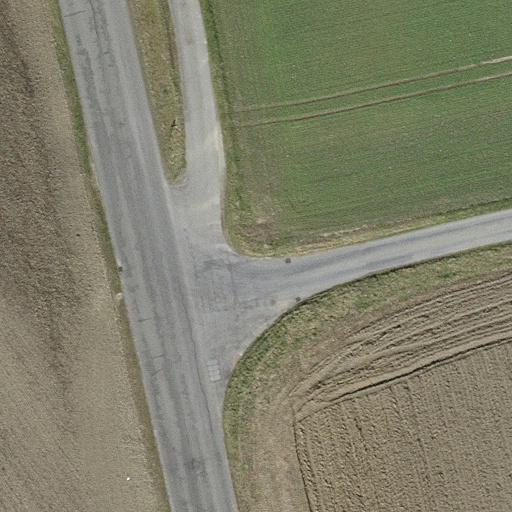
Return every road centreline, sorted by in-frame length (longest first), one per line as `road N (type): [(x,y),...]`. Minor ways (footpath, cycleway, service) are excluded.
road 1 (unclassified): [(207,511),(84,0)]
road 2 (track): [(158,292),(511,220)]
road 3 (track): [(185,0),(201,126),(202,284)]
